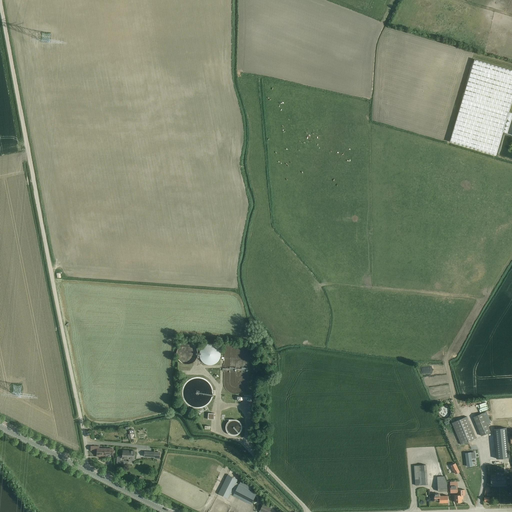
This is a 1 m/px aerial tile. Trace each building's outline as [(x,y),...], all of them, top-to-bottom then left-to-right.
[(450,142),(496,156),(503,132),(507,133),(511,117),(511,112),(509,112),(511,101),(511,70),(474,59),(450,142)] [(478,403),(480,411),(492,408),(490,401),(478,403)] [(441,418),(442,418),(443,419),(444,419),(445,419),(446,419),(448,418),(449,418),(449,417),(450,416),(451,415),(451,414),(451,413),(451,412),(451,411),(451,410),(451,409),(450,409),(450,408),(449,407),(448,406),(447,406),(446,405),(445,405),(444,405),(443,405),(442,406),(441,406),(440,407),(439,408),(439,409),(438,409),(438,410),(438,411),(438,412),(438,413),(438,414),(438,415),(439,415),(439,416),(440,417),(441,418)] [(474,417),(482,436),(491,432),(483,413),(474,417)] [(452,423),(461,444),(476,438),(467,416),(452,423)] [(506,428),(494,429),(497,459),(509,458),(506,431),(506,428)] [(96,457),(104,457),(104,455),(113,455),(113,452),(113,449),(99,448),(99,446),(90,446),(90,451),(96,451),(96,457)] [(134,451),(123,450),(123,458),(129,459),(129,460),(134,460),(134,451)] [(475,452),(466,453),(467,467),(473,466),(472,458),(476,458),(475,452)] [(455,463),(451,465),(453,471),(454,470),(456,474),(459,472),(455,463)] [(415,486),(427,485),(426,465),(414,466),(415,486)] [(228,475),(226,479),(218,494),(228,499),(238,480),(228,475)] [(491,475),(491,480),(491,485),(505,485),(505,477),(495,477),(495,475),(491,475)] [(438,492),(447,491),(447,483),(444,476),(437,477),(438,492)] [(240,482),(239,484),(233,495),(251,504),(257,494),(249,490),(251,487),(240,482)] [(465,495),(465,490),(457,490),(458,492),(457,492),(457,495),(455,495),(455,502),(461,502),(461,499),(463,499),(463,495),(465,495)] [(434,494),(434,495),(434,500),(439,500),(440,503),(448,502),(448,497),(448,496),(439,496),(439,494),(434,494)]
